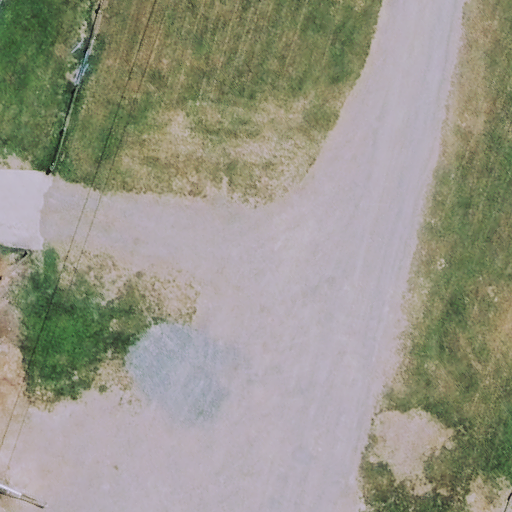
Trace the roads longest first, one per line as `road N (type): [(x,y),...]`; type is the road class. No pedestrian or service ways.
road 1 (unknown): [(399,0),(385,113),(345,298)]
road 2 (unknown): [(345,298),(50,275)]
road 3 (unknown): [(345,298),(293,511)]
